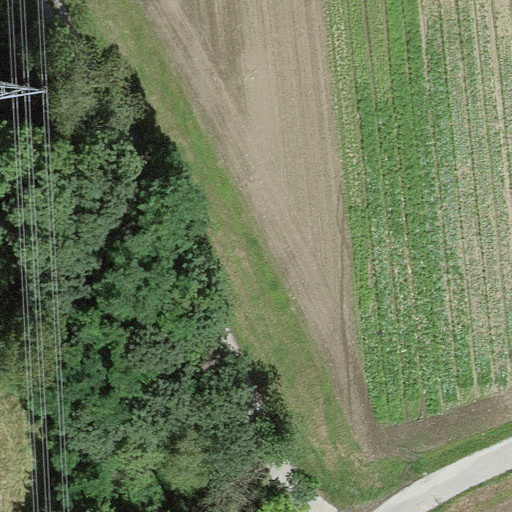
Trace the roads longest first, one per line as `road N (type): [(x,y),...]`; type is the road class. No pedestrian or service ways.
road 1 (track): [(310,511),(250,418),(49,0)]
road 2 (track): [(511,450),(397,511)]
